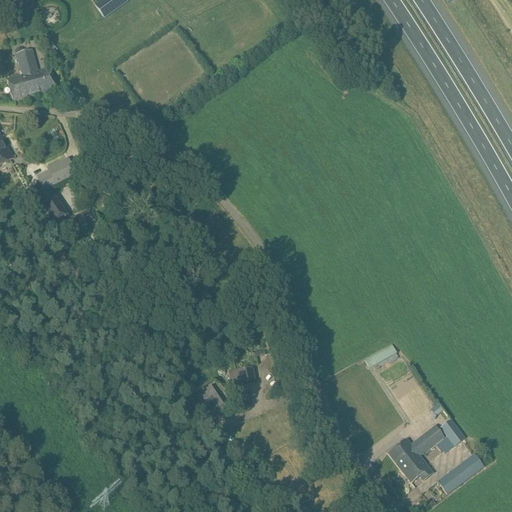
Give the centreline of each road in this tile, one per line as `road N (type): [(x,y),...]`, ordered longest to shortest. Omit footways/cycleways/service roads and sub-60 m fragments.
road 1 (unclassified): [(385,511),(334,423),(250,233),(170,146),(128,123),(0,109)]
road 2 (motorway): [(388,0),(511,198)]
road 3 (motorway): [(511,146),(421,0)]
